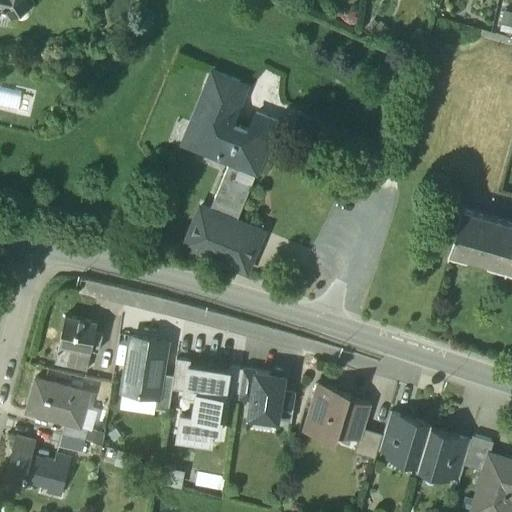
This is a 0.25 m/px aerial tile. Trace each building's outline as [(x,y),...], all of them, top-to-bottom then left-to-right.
[(0,0),(0,3),(6,5),(11,14),(15,11),(15,10),(29,2),(29,3),(34,0),(33,0),(0,0)] [(240,81),(213,70),(206,86),(209,94),(231,103),(240,81)] [(231,103),(209,94),(189,143),(200,148),(214,115),(232,122),(239,106),(231,103)] [(277,121),(256,113),(249,129),(270,138),(277,121)] [(210,209),(209,210),(236,221),(236,220),(270,138),(249,129),(232,122),(214,115),(200,148),(230,160),(210,209)] [(263,231),(236,220),(236,221),(231,234),(204,223),(209,210),(210,209),(201,205),(185,244),(247,269),(263,231)] [(511,249),(511,221),(461,208),(448,256),(506,272),(511,249)] [(236,221),(209,210),(204,223),(231,234),(236,221)] [(87,281),(82,294),(100,300),(104,286),(87,281)] [(97,322),(65,314),(59,343),(91,351),(91,348),(99,350),(103,331),(96,330),(97,322)] [(162,372),(167,340),(132,334),(124,390),(157,395),(158,395),(162,372)] [(91,351),(59,343),(55,362),(87,369),(91,351)] [(191,359),(177,356),(174,374),(172,387),(185,389),(189,362),(190,363),(191,359)] [(105,361),(93,359),(89,378),(101,380),(105,361)] [(190,363),(189,362),(185,389),(199,391),(195,414),(182,411),(179,431),(212,436),(213,431),(219,432),(222,417),(219,417),(222,395),(225,395),(226,389),(229,369),(228,369),(190,363)] [(243,367),(229,365),(228,369),(229,369),(226,389),(239,391),(243,367)] [(256,369),(243,367),(239,395),(252,397),(256,369)] [(252,397),(249,414),(278,418),(282,390),(285,375),(283,370),(274,368),(271,372),(256,369),(252,397)] [(174,374),(162,372),(158,395),(157,395),(155,407),(168,409),(172,387),(174,374)] [(90,391),(36,376),(26,410),(66,421),(80,425),(81,423),(90,391)] [(351,390),(318,380),(303,429),(323,435),(325,427),(358,437),(360,438),(364,426),(371,402),(349,396),(351,390)] [(282,390),(278,418),(292,421),(296,393),(282,390)] [(402,415),(389,411),(383,432),(379,445),(392,449),(402,415)] [(431,422),(403,414),(402,415),(392,449),(391,454),(418,462),(417,466),(418,466),(431,422)] [(80,425),(66,421),(63,432),(85,438),(88,425),(81,423),(80,425)] [(458,435),(430,426),(431,423),(431,422),(418,466),(446,475),(448,470),(458,435)] [(383,432),(364,426),(360,438),(358,437),(354,450),(375,457),(379,445),(383,432)] [(85,438),(63,432),(59,444),(81,450),(85,438)] [(36,439),(17,434),(14,446),(32,451),(36,439)] [(494,440),(472,434),(471,439),(464,463),(464,464),(484,469),(489,452),(490,452),(494,440)] [(471,439),(458,435),(448,470),(461,474),(464,464),(464,463),(471,439)] [(32,451),(14,446),(5,480),(23,485),(25,478),(62,488),(71,456),(57,452),(55,460),(32,453),(32,451)] [(511,458),(490,452),(489,452),(484,469),(471,511),(472,511),(500,511),(505,497),(511,498),(511,458)]
